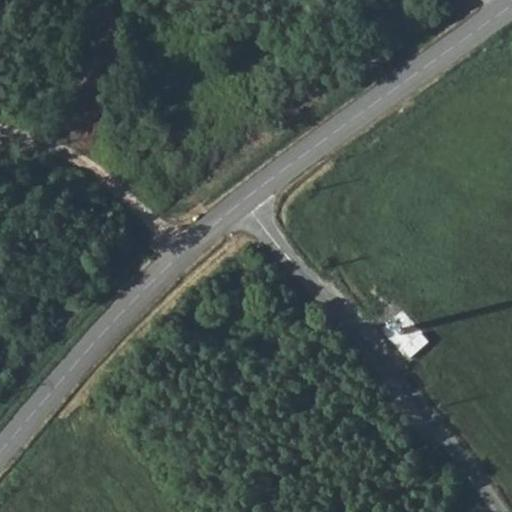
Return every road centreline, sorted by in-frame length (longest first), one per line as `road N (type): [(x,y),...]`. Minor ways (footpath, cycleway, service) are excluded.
road 1 (unclassified): [(242,200),(413,396),(500,511)]
road 2 (tertiary): [(242,200),(180,251),(0,453)]
road 3 (tertiary): [(511,4),(242,200)]
